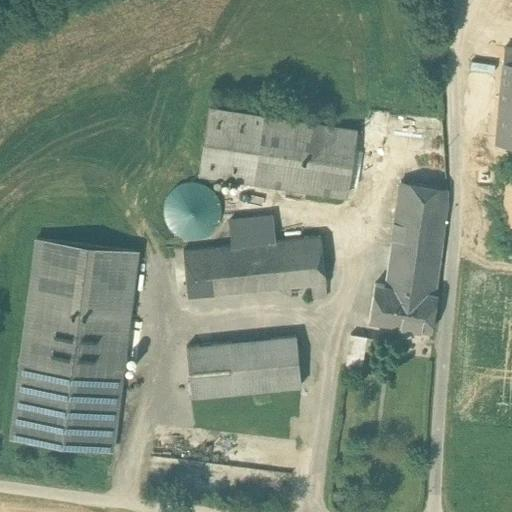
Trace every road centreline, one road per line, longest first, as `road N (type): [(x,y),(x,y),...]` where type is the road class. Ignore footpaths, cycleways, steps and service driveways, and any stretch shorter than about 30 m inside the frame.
road 1 (residential): [(481,0),(453,50),(458,192),(433,511)]
road 2 (track): [(0,486),(183,511)]
